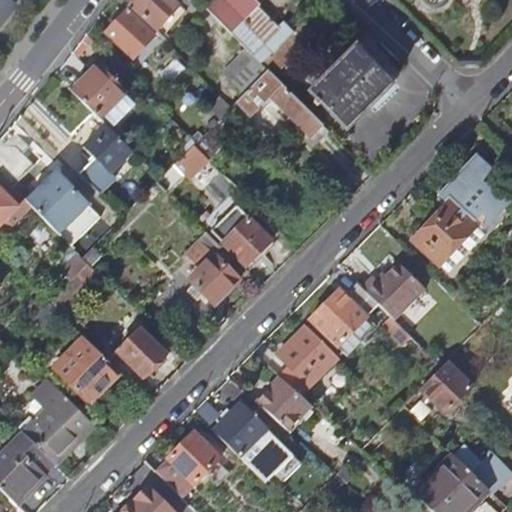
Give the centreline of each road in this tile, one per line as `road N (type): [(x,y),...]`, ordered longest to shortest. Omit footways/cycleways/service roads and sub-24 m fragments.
road 1 (residential): [(64,511),(469,104)]
road 2 (unclassified): [(366,0),(469,104)]
road 3 (residential): [(0,104),(85,0)]
